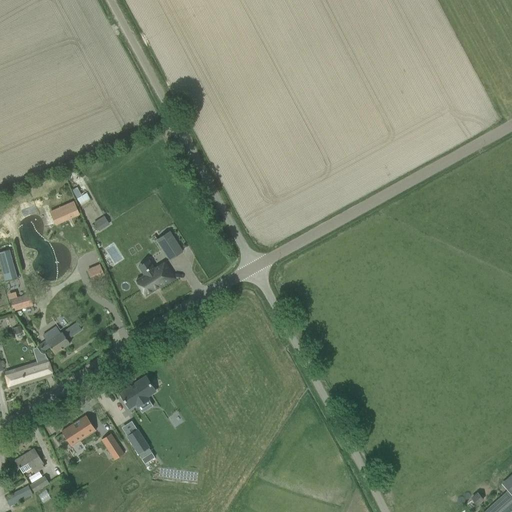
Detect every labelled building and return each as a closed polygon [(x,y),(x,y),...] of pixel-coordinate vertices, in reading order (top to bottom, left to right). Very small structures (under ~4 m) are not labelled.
[(88,192),(83,195),(80,187),(74,190),(81,205),(92,201),(88,192)] [(56,250),(42,200),(17,208),(31,257),(56,250)] [(74,202),(50,213),(55,225),(79,214),(74,202)] [(104,216),(94,223),(98,230),(108,223),(104,216)] [(156,239),(169,259),(181,251),(168,231),(156,239)] [(0,252),(0,263),(5,281),(18,278),(10,250),(0,252)] [(160,288),(164,286),(165,287),(167,285),(166,284),(175,279),(164,263),(154,269),(153,267),(143,273),(144,276),(136,281),(145,296),(159,287),(160,288)] [(98,266),(87,270),(90,281),(102,277),(98,266)] [(13,311),(32,305),(29,295),(9,301),(13,311)] [(46,341),(39,345),(43,351),(50,346),(55,354),(70,343),(67,339),(81,330),(76,323),(62,332),(61,333),(57,327),(43,335),(47,342),(46,341)] [(19,325),(13,328),(15,333),(21,331),(19,325)] [(47,360),(5,373),(9,388),(52,375),(47,360)] [(145,377),(119,393),(129,409),(136,404),(138,407),(149,400),(147,397),(155,392),(145,377)] [(166,423),(179,419),(175,407),(163,411),(166,423)] [(86,416),(61,431),(71,447),(96,431),(86,416)] [(137,430),(127,436),(138,453),(148,447),(137,430)] [(101,440),(114,460),(124,454),(111,434),(101,440)] [(15,461),(19,467),(22,473),(31,468),(34,472),(44,465),(39,458),(33,449),(15,461)] [(151,452),(141,459),(145,464),(155,457),(151,452)] [(511,511),(511,476),(502,485),(508,492),(485,511),(511,511)] [(45,477),(30,486),(34,493),(49,484),(45,477)] [(33,495),(28,486),(5,498),(10,507),(33,495)] [(475,506),(480,499),(475,495),(469,502),(475,506)]
